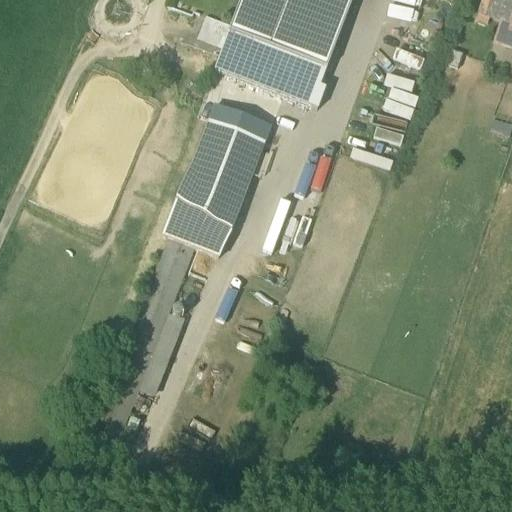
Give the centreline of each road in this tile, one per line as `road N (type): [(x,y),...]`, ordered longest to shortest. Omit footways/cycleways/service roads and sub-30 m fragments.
road 1 (track): [(126,511),(292,101)]
road 2 (track): [(160,0),(148,33),(87,55),(0,228)]
road 3 (track): [(383,511),(511,462)]
